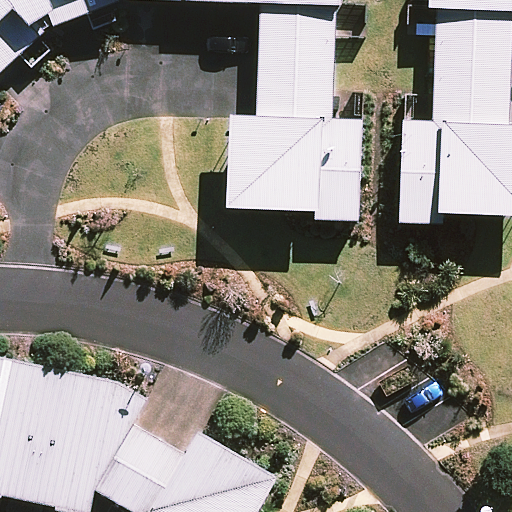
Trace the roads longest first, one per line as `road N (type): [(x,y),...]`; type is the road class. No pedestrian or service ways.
road 1 (residential): [(441,511),(346,406),(232,342),(96,303),(25,298)]
road 2 (residential): [(232,72),(112,81),(76,94),(41,145),(25,298)]
